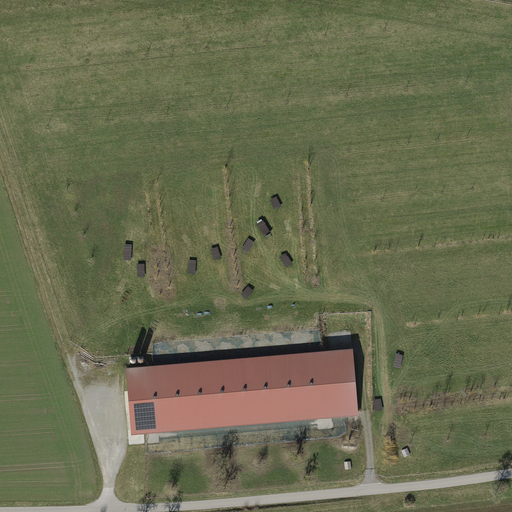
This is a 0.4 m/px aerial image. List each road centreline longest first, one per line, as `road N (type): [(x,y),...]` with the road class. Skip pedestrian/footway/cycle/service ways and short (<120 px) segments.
road 1 (unclassified): [(511,472),(204,505),(0,509)]
road 2 (track): [(115,508),(0,156)]
